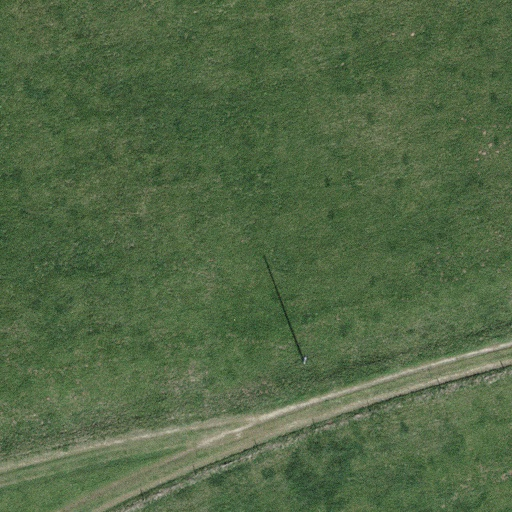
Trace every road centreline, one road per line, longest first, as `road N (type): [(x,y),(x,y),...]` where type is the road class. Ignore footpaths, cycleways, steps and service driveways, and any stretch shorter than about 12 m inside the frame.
road 1 (track): [(83,511),(206,428),(511,354)]
road 2 (track): [(0,486),(206,428)]
